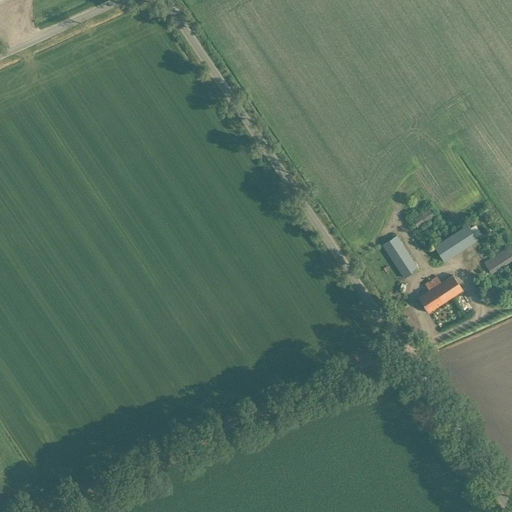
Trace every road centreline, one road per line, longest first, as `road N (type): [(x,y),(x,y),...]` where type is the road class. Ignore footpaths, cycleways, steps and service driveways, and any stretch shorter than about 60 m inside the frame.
road 1 (unclassified): [(400,351),(165,0)]
road 2 (unclassified): [(36,511),(400,351)]
road 3 (unclassified): [(509,511),(400,351)]
road 4 (unclassified): [(0,61),(137,0)]
